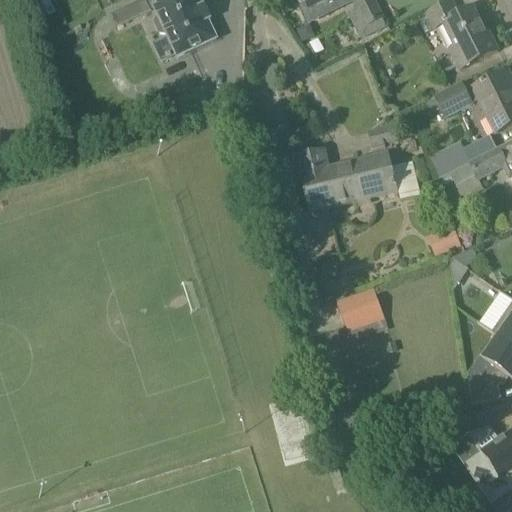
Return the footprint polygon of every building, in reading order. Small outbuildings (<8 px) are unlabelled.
[(167,36),(169,41),(178,59),(216,41),(208,23),(211,21),(205,9),(202,10),(197,0),(155,0),(159,8),(155,10),(159,19),(155,25),(160,36),(167,36)] [(296,0),(309,24),(350,2),(349,0),(296,0)] [(360,41),(371,35),(385,28),(371,0),(362,0),(355,4),(358,10),(347,16),(360,41)] [(452,3),(427,15),(435,30),(444,25),(456,49),(450,52),(460,73),(498,54),(488,33),(485,35),(473,11),(459,17),(452,3)] [(310,27),(297,32),(302,44),(315,40),(310,27)] [(511,81),(508,74),(475,90),(497,136),(511,128),(511,81)] [(444,121),(473,107),(467,96),(462,85),(433,99),(434,100),(439,110),(444,121)] [(393,127),(368,134),(372,151),(397,145),(393,127)] [(490,137),(463,150),(470,165),(497,152),(490,137)] [(511,144),(499,151),(497,152),(470,165),(468,166),(477,183),(480,182),(503,170),(509,182),(509,181),(511,179),(511,144)] [(295,159),(309,216),(398,195),(389,156),(321,172),(316,154),(295,159)] [(428,240),(435,259),(461,249),(454,230),(428,240)] [(465,270),(473,266),(478,264),(477,261),(473,251),(453,261),(465,270)] [(449,263),(453,286),(465,270),(453,261),(449,263)] [(374,290),(335,304),(346,335),(386,321),(374,290)] [(499,339),(511,348),(511,305),(492,335),(498,340),(499,339)] [(511,382),(511,348),(499,339),(498,340),(483,362),(496,371),(485,385),(469,389),(472,409),(501,401),(498,389),(504,387),(509,380),(511,382)] [(480,456),(462,468),(490,508),(491,507),(511,493),(511,433),(498,444),(489,431),(467,437),(480,456)] [(511,511),(511,493),(491,507),(494,511),(511,511)]
